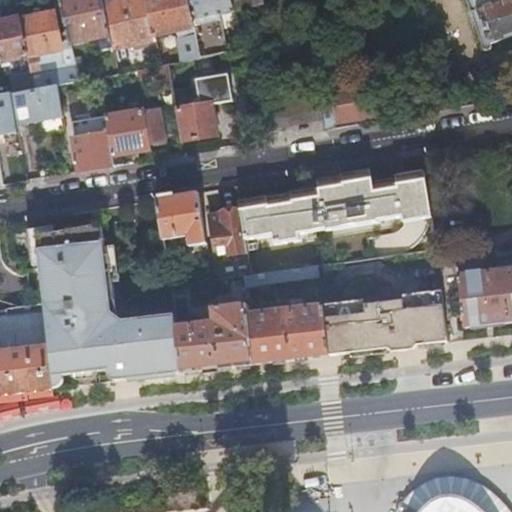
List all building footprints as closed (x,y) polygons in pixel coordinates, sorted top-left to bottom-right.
[(102,0),(61,0),(68,32),(71,45),(91,41),(92,40),(91,36),(95,34),(99,37),(102,52),(113,50),(103,4),(102,0)] [(113,50),(114,51),(155,41),(154,38),(145,0),(123,0),(103,4),(113,50)] [(145,0),(154,38),(194,28),(192,21),(187,0),(145,0)] [(187,0),(192,21),(233,11),(230,0),(187,0)] [(511,0),(466,0),(482,45),(482,46),(483,47),(484,48),(485,48),(486,48),(487,48),(487,47),(488,47),(488,46),(489,46),(489,45),(489,44),(511,35),(511,0)] [(53,11),(20,19),(28,56),(31,70),(39,68),(37,56),(61,50),(58,35),(53,11)] [(0,61),(28,56),(20,19),(0,23),(0,61)] [(68,32),(58,35),(61,50),(65,69),(76,67),(74,58),(71,45),(68,32)] [(180,43),(183,62),(201,58),(196,40),(180,43)] [(79,82),(89,80),(86,67),(80,57),(74,58),(76,67),(79,82)] [(159,91),(173,88),(168,65),(160,66),(154,67),(159,91)] [(57,86),(79,82),(76,67),(65,69),(32,75),(35,90),(57,86)] [(176,110),(182,142),(218,136),(213,106),(234,102),(228,73),(195,80),(199,100),(193,101),(194,107),(176,110)] [(333,106),(336,123),(386,115),(384,97),(361,101),(359,85),(331,90),(333,106)] [(19,125),(63,116),(57,86),(35,90),(13,95),(19,125)] [(13,95),(3,97),(0,97),(0,135),(20,131),(19,125),(13,95)] [(259,105),(266,131),(322,122),(320,108),(318,95),(259,105)] [(322,122),(324,131),(332,129),(336,123),(333,106),(320,108),(322,122)] [(109,132),(114,157),(150,150),(149,146),(167,143),(160,107),(106,116),(107,121),(109,132)] [(79,172),(115,166),(114,157),(109,132),(73,138),(79,172)] [(316,179),(317,184),(370,176),(370,171),(336,176),(316,179)] [(425,176),(424,171),(395,176),(395,179),(372,183),(373,188),(396,184),(396,181),(425,176)] [(432,218),(425,176),(396,181),(396,184),(373,188),(372,183),(370,176),(317,184),(318,190),(318,195),(292,199),(292,201),(268,205),(268,203),(240,208),(240,210),(245,241),(272,236),(274,245),(298,241),(298,235),(325,231),(325,232),(377,223),(377,221),(401,217),(402,223),(432,218)] [(267,198),(239,203),(240,208),(268,203),(268,205),(292,201),(292,199),(318,195),(318,190),(291,194),(291,196),(268,200),(267,198)] [(207,244),(198,191),(157,198),(168,261),(192,257),(190,246),(207,244)] [(245,241),(240,210),(236,210),(233,207),(225,209),(224,213),(209,215),(216,256),(247,251),(245,241)] [(48,345),(53,389),(55,389),(57,384),(60,380),(62,377),(61,370),(71,369),(71,376),(97,373),(96,366),(106,364),(108,373),(111,376),(113,379),(118,381),(128,380),(128,376),(167,372),(172,375),(183,374),(177,326),(175,313),(124,320),(120,314),(110,254),(106,255),(101,224),(35,235),(41,290),(47,289),(48,299),(44,304),(48,345)] [(437,254),(439,266),(469,263),(468,258),(475,258),(474,251),(437,254)] [(244,286),(320,276),(318,265),(243,275),(244,286)] [(463,327),(511,321),(511,266),(457,274),(463,327)] [(206,286),(205,280),(190,282),(191,289),(206,286)] [(182,283),(172,285),(174,305),(185,303),(182,283)] [(328,357),(448,343),(442,289),(389,296),(387,287),(374,288),(375,298),(323,304),(323,306),(328,357)] [(254,365),(328,357),(323,306),(302,309),(301,299),(289,301),(290,310),(248,315),(254,365)] [(215,370),(254,365),(248,315),(246,305),(223,307),(222,301),(212,302),(215,326),(203,327),(203,323),(177,326),(183,374),(215,370)] [(0,351),(48,345),(44,304),(0,310),(0,351)] [(0,351),(0,395),(20,393),(53,389),(48,345),(0,351)]
